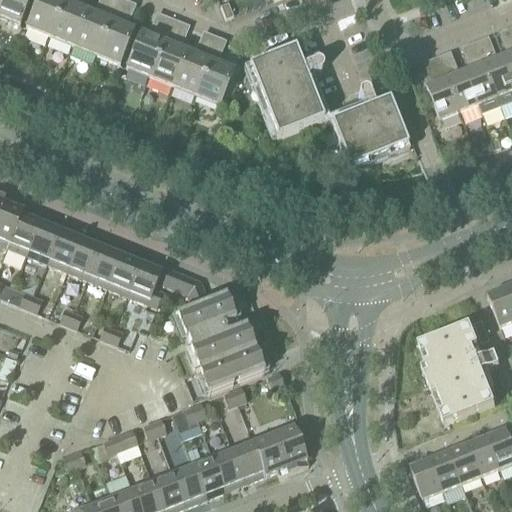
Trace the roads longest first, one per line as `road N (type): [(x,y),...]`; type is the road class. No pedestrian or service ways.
road 1 (residential): [(354,287),(0,156)]
road 2 (tertiary): [(356,471),(354,287)]
road 3 (tertiary): [(511,232),(354,287)]
road 4 (residential): [(289,28),(244,44),(134,0)]
road 5 (residential): [(392,60),(511,11)]
